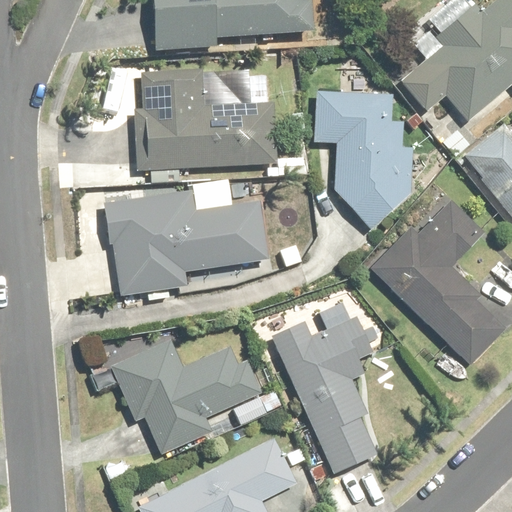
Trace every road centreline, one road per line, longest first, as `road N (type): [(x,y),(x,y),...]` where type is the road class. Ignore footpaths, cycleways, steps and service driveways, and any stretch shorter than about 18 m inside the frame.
road 1 (residential): [(1,123),(38,511)]
road 2 (residential): [(67,0),(1,123)]
